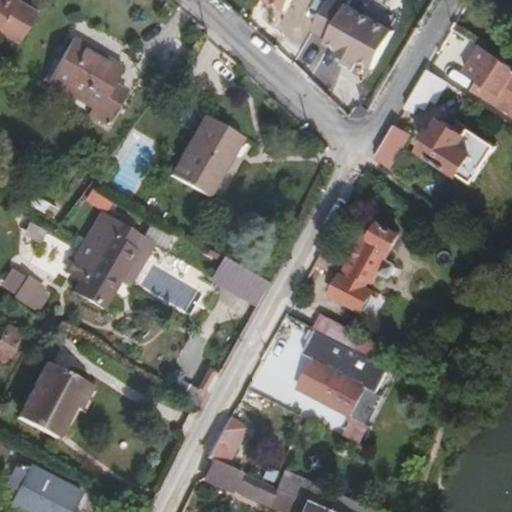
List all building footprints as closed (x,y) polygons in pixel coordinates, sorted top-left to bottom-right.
[(0,0),(0,37),(12,45),(31,14),(7,0),(0,0)] [(290,0),(289,0),(227,0),(226,2),(270,31),(290,0)] [(383,55),(324,16),(303,46),(363,86),(383,55)] [(111,84),(120,68),(69,39),(42,83),(85,108),(82,114),(104,126),(124,91),(111,84)] [(503,92),(498,100),(511,109),(511,58),(483,39),(465,66),(503,92)] [(423,110),(441,79),(427,70),(405,106),(417,114),(421,109),(423,110)] [(209,199),(226,167),(221,165),(236,136),(203,118),(170,178),(209,199)] [(472,153),(458,144),(464,134),(441,118),(421,149),(457,174),(472,153)] [(390,166),(408,133),(395,125),(377,155),(390,166)] [(226,167),(241,138),(236,136),(221,165),(226,167)] [(98,307),(137,237),(109,222),(71,292),(98,307)] [(368,304),(361,300),(365,293),(368,296),(380,275),(392,282),(400,270),(387,262),(395,250),(376,239),(368,253),(360,248),(325,307),(357,325),(368,304)] [(329,273),(343,248),(329,240),(314,266),(329,273)] [(225,255),(210,281),(255,306),(269,280),(225,255)] [(25,305),(36,284),(23,277),(11,297),(25,305)] [(0,325),(25,341),(32,331),(4,313),(0,319),(0,325)] [(361,336),(319,316),(312,329),(315,330),(353,349),(361,336)] [(0,360),(10,367),(25,341),(0,325),(0,360)] [(378,394),(391,368),(353,349),(315,330),(301,356),(313,362),(299,391),(351,417),(366,388),(378,394)] [(0,374),(4,376),(10,367),(0,360),(0,374)] [(78,412),(91,389),(45,364),(16,419),(56,440),(73,409),(78,412)] [(224,467),(246,429),(227,418),(204,459),(210,461),(224,467)] [(224,467),(210,461),(201,479),(251,504),(270,511),(327,511),(322,510),(304,502),(273,489),(224,467)] [(72,511),(71,511),(81,493),(59,482),(57,486),(47,480),(49,477),(29,467),(27,470),(16,464),(3,488),(14,493),(6,508),(14,511),(17,511),(21,505),(32,511),(31,511),(72,511)] [(308,492),(277,479),(273,489),(304,502),(308,492)] [(326,500),(308,492),(304,502),(322,510),(326,500)]
